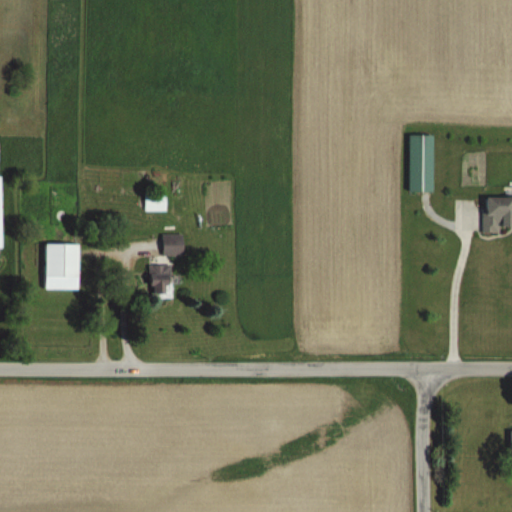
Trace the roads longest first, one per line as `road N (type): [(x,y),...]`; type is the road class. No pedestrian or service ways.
road 1 (residential): [(0,366),(511,367)]
road 2 (residential): [(424,511),(422,367)]
